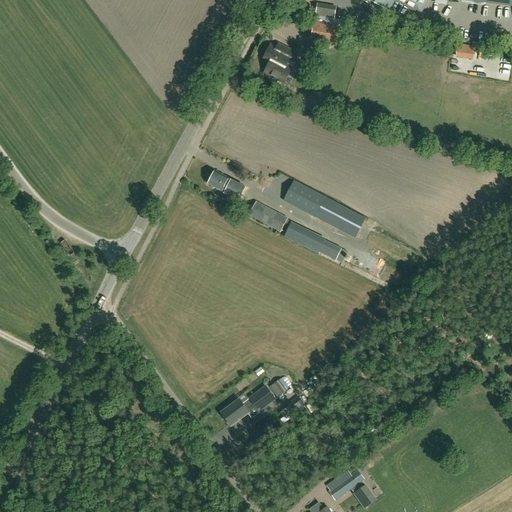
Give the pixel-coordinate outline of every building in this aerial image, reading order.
[(375,3),(389,10),(394,0),(420,14),(427,0),(463,0),(511,6),(511,0),(363,0),(374,6),(375,3)] [(336,8),(324,6),(318,5),(316,16),(317,17),(316,22),(315,22),(312,38),(336,42),(340,20),(334,19),(336,8)] [(279,44),(277,48),(271,45),(264,60),(270,63),(265,73),(284,83),(287,76),(282,74),(290,58),(293,60),(297,53),(279,44)] [(475,47),(458,44),(456,57),(473,60),(475,47)] [(303,107),(325,114),(328,102),(306,96),(303,107)] [(239,200),(246,187),(229,179),(229,178),(215,171),(209,184),(239,200)] [(313,197),(269,175),(260,192),(304,214),(313,197)] [(366,217),(326,197),(316,218),(355,239),(366,217)] [(288,218),(257,202),(250,216),(281,232),(288,218)] [(284,237),(288,239),(319,254),(319,253),(336,261),(342,248),(326,240),(326,239),(291,222),(284,237)] [(259,411),(275,399),(265,386),(249,398),(250,399),(242,404),(239,400),(222,413),(231,426),(248,413),(246,410),(254,404),(259,411)] [(326,486),(330,491),(329,491),(336,500),(359,484),(358,482),(362,480),(356,473),(353,475),(352,474),(351,475),(348,471),(326,486)] [(377,501),(366,485),(354,494),(365,510),(377,501)]
